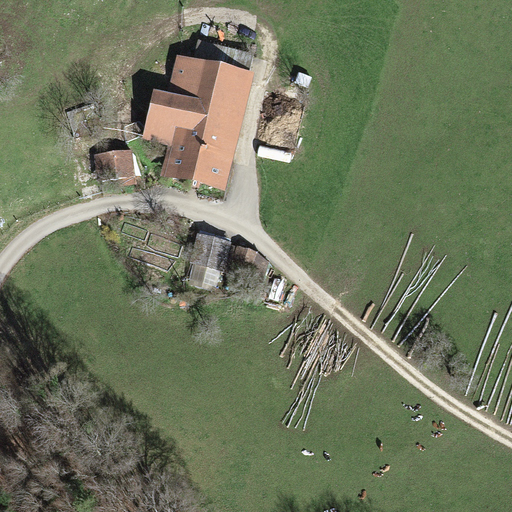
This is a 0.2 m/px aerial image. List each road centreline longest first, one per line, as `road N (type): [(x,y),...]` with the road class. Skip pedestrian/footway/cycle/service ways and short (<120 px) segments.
road 1 (unclassified): [(0,262),(47,219),(111,201),(151,202),(225,223),(315,295)]
road 2 (track): [(315,295),(465,419),(511,442)]
